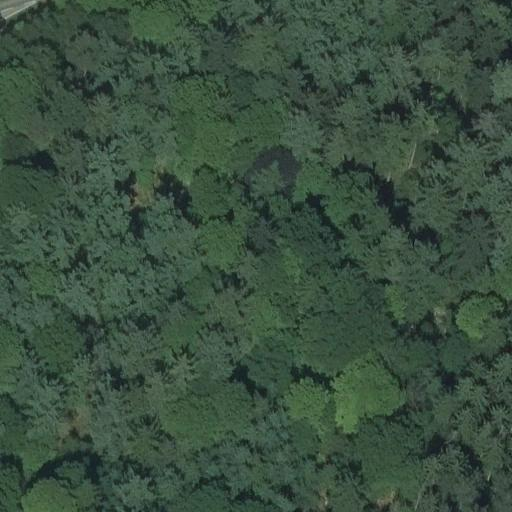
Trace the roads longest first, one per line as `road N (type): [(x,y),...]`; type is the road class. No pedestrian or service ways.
road 1 (track): [(418,330),(139,449),(22,511)]
road 2 (track): [(511,234),(309,0)]
